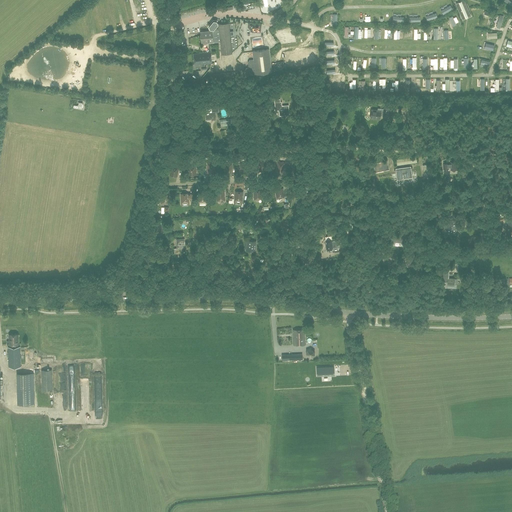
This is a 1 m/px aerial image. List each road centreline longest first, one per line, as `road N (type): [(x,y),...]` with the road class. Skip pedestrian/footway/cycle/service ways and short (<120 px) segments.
road 1 (tertiary): [(121,298),(216,298),(414,317),(511,315)]
road 2 (track): [(159,152),(321,146),(461,153)]
road 3 (track): [(348,322),(387,511)]
road 4 (unclassified): [(150,185),(171,97),(171,24)]
road 5 (unclassified): [(288,179),(150,185)]
road 6 (tertiary): [(0,300),(121,298)]
